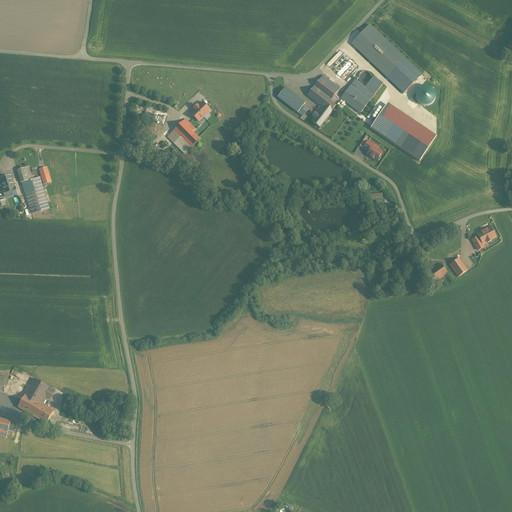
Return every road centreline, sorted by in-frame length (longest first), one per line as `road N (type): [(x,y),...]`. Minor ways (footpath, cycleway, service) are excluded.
road 1 (unclassified): [(131,60),(113,221),(135,400),(138,511)]
road 2 (unclassified): [(271,74),(272,102),(393,184),(417,235),(511,209)]
road 3 (unclassified): [(271,74),(131,60)]
road 4 (unclassified): [(382,0),(317,68),(271,74)]
